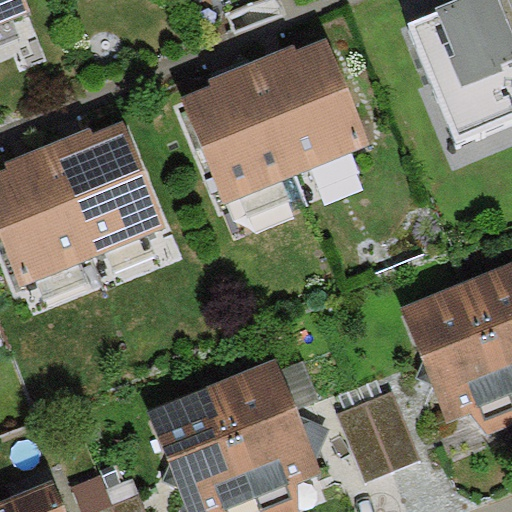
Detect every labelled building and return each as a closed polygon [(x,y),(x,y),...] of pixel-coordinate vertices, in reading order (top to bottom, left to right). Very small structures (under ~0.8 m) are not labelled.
[(0,0),(0,22),(29,11),(24,0),(0,0)] [(511,123),(511,39),(496,0),(473,0),(435,15),(436,17),(409,28),(456,145),(511,123)] [(250,62),(295,174),(367,145),(325,38),(295,49),(293,45),(275,52),(250,62)] [(295,174),(250,62),(222,73),(207,79),(210,86),(180,98),(222,204),(295,174)] [(46,147),(91,258),(166,228),(123,123),(92,135),(90,130),(72,137),(46,147)] [(91,258),(46,147),(19,158),(4,164),(7,171),(0,173),(0,239),(20,288),(91,258)] [(511,267),(465,286),(511,403),(511,267)] [(489,436),(511,425),(511,403),(465,286),(401,311),(446,426),(471,416),(489,436)] [(276,364),(213,389),(261,511),(298,511),(300,511),(298,486),(321,477),(315,462),(329,432),(297,417),(276,364)] [(261,511),(213,389),(147,415),(186,511),(261,511)] [(392,394),(366,405),(394,472),(420,461),(392,394)] [(366,405),(339,415),(367,483),(394,472),(366,405)] [(99,477),(72,488),(81,511),(113,511),(112,508),(99,477)] [(64,511),(52,484),(0,504),(0,511),(64,511)] [(144,511),(139,498),(112,508),(113,511),(144,511)]
